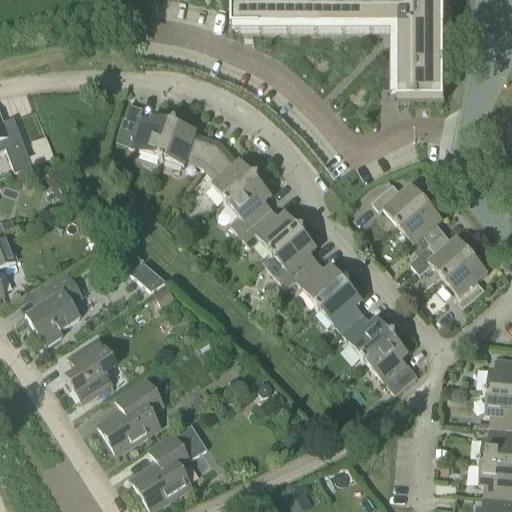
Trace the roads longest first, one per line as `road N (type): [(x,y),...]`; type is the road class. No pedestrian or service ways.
road 1 (residential): [(443,357),(317,220),(309,188),(272,142),(214,98),(69,80),(0,90)]
road 2 (residential): [(143,29),(229,49),(286,82),(353,157),(420,129),(468,142)]
road 3 (residential): [(110,511),(0,344)]
road 4 (residential): [(419,509),(430,382),(443,357)]
